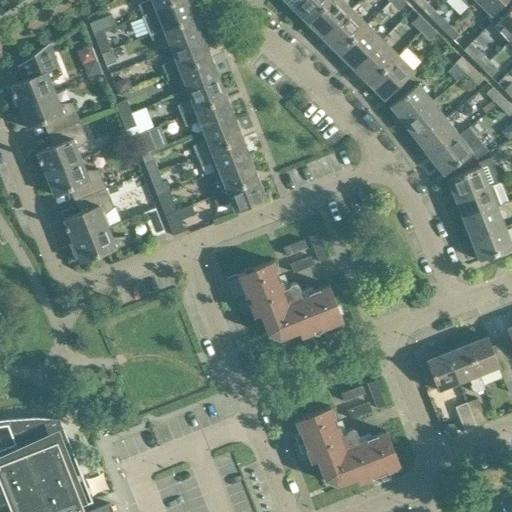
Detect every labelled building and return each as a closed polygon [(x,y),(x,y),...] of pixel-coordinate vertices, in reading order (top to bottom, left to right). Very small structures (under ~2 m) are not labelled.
[(142,15),(156,10),(156,9),(179,0),(148,0),(137,4),(142,15)] [(195,17),(187,0),(179,0),(156,9),(156,10),(159,19),(145,25),(150,35),(195,17)] [(308,23),(329,0),(299,0),(292,7),(308,23)] [(323,38),(351,9),(342,0),(329,0),(308,23),(323,38)] [(406,3),(403,0),(390,0),(389,1),(398,10),(406,3)] [(428,4),(423,0),(414,0),(414,1),(422,10),(429,16),(434,11),(428,4)] [(506,0),(474,0),(470,4),(476,10),(480,5),(491,16),(506,0)] [(509,40),(511,36),(511,5),(494,25),(509,40)] [(338,53),(367,24),(351,9),(323,38),(338,53)] [(89,23),(93,34),(116,25),(111,14),(89,23)] [(411,23),(420,32),(428,24),(419,15),(411,23)] [(203,38),(195,17),(150,35),(154,46),(168,40),(171,50),(203,38)] [(437,23),(444,30),(449,25),(442,18),(437,23)] [(353,68),(382,40),(367,24),(338,53),(353,68)] [(437,33),(428,24),(420,32),(429,41),(437,33)] [(458,35),(449,25),(444,30),(453,40),(458,35)] [(97,42),(101,54),(111,50),(107,38),(97,42)] [(210,58),(203,38),(171,50),(175,59),(161,65),(165,75),(210,58)] [(369,84),(397,55),(382,40),(353,68),(369,84)] [(50,81),(61,73),(49,43),(17,65),(23,80),(10,85),(13,91),(11,92),(13,96),(14,95),(19,106),(54,92),(50,81)] [(464,50),(482,67),(489,61),(480,53),(470,44),(464,50)] [(116,61),(111,50),(101,54),(105,65),(116,61)] [(413,71),(397,55),(369,84),(384,99),(413,71)] [(455,63),(466,74),(472,68),(461,57),(455,63)] [(218,78),(210,58),(165,75),(169,86),(183,80),(187,90),(218,78)] [(498,70),(489,61),(482,67),(492,76),(498,70)] [(483,79),(472,68),(466,74),(477,85),(483,79)] [(128,77),(116,81),(121,93),(123,92),(132,88),(128,77)] [(226,98),(218,78),(187,90),(191,99),(177,105),(181,116),(226,98)] [(404,123),(432,101),(418,83),(390,105),(404,123)] [(486,93),(498,104),(504,98),(492,87),(486,93)] [(59,103),(54,92),(19,106),(27,128),(50,119),(55,131),(80,121),(72,102),(59,103)] [(126,99),(123,92),(121,93),(112,96),(115,104),(120,117),(131,112),(126,99)] [(234,118),(226,98),(181,116),(185,126),(199,121),(203,130),(234,118)] [(511,113),(511,105),(504,98),(498,104),(510,116),(511,113)] [(417,140),(445,118),(432,101),(404,123),(417,140)] [(136,125),(131,112),(120,117),(125,130),(136,125)] [(242,138),(234,118),(203,130),(207,140),(193,145),(197,156),(242,138)] [(430,157),(469,128),(468,127),(458,135),(445,118),(417,140),(430,157)] [(45,173),(81,159),(76,148),(87,140),(80,121),(55,131),(59,143),(37,152),(39,158),(38,159),(39,163),(41,162),(45,173)] [(487,150),(469,128),(430,157),(443,174),(471,153),(476,159),(487,150)] [(148,131),(135,136),(142,154),(155,149),(148,131)] [(250,158),(242,138),(197,156),(201,166),(215,161),(219,170),(250,158)] [(258,178),(250,158),(219,170),(222,180),(208,185),(212,196),(258,178)] [(455,200),(500,182),(490,158),(479,162),(481,166),(447,179),(455,200)] [(85,170),(81,159),(45,173),(54,195),(77,186),(81,198),(106,188),(99,169),(85,170)] [(144,164),(149,175),(158,171),(154,160),(144,164)] [(163,182),(158,171),(149,175),(157,195),(169,190),(165,181),(163,182)] [(266,199),(258,178),(212,196),(217,207),(231,201),(235,211),(266,199)] [(463,220),(497,207),(496,206),(508,202),(500,182),(455,200),(463,220)] [(72,240),(107,226),(103,215),(114,207),(106,188),(81,198),(86,210),(63,219),(66,225),(64,226),(66,230),(67,229),(72,240)] [(177,210),(169,190),(157,195),(165,215),(177,210)] [(191,205),(177,210),(165,215),(173,235),(185,231),(180,219),(195,214),(191,205)] [(143,212),(153,236),(165,232),(155,207),(143,212)] [(504,227),(497,207),(463,220),(471,240),(504,227)] [(125,236),(112,237),(107,226),(72,240),(80,262),(128,244),(125,236)] [(511,247),(511,246),(504,227),(471,240),(479,260),(511,247)] [(309,237),(319,262),(327,259),(317,234),(309,237)] [(283,247),(286,255),(307,247),(304,239),(283,247)] [(314,264),(310,256),(290,264),(293,272),(314,264)] [(328,285),(313,291),(288,300),(273,260),(237,274),(254,316),(260,314),(267,333),(268,333),(268,331),(277,328),(280,336),(278,337),(279,338),(298,330),(301,336),(343,320),(328,285)] [(511,326),(506,329),(510,339),(501,343),(511,371),(511,326)] [(511,371),(501,343),(491,346),(487,336),(478,340),(477,336),(465,341),(478,374),(499,366),(509,392),(511,390),(511,371)] [(478,374),(465,341),(453,345),(455,349),(446,352),(458,382),(469,378),(474,392),(484,388),(478,374)] [(458,382),(446,352),(438,356),(436,352),(424,357),(438,390),(458,382)] [(367,383),(377,408),(385,405),(375,380),(367,383)] [(361,385),(340,393),(344,401),(365,393),(361,385)] [(477,398),(466,402),(475,426),(487,422),(477,398)] [(371,410),(368,402),(347,410),(350,418),(371,410)] [(475,426),(466,402),(455,407),(464,430),(475,426)] [(386,431),(371,437),(346,446),(330,406),(295,420),(311,462),(317,459),(325,479),(333,476),(336,484),(356,476),(358,482),(400,466),(386,431)] [(0,511),(83,511),(81,505),(92,501),(59,418),(36,417),(5,419),(15,444),(0,449),(0,511)] [(455,433),(451,423),(442,427),(446,437),(455,433)] [(113,511),(110,503),(87,511),(113,511)]
